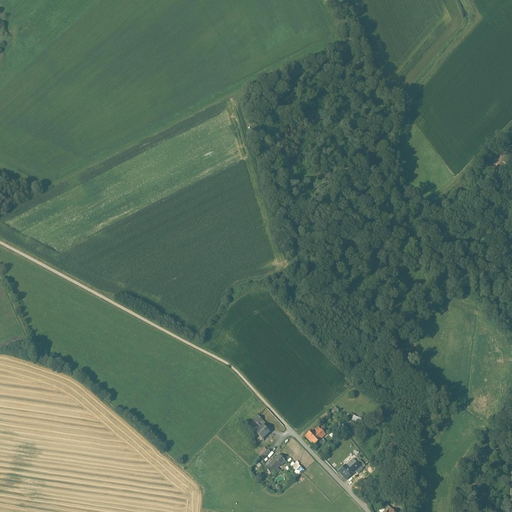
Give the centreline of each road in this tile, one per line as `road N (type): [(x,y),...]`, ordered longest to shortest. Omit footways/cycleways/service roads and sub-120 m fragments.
road 1 (track): [(0,242),(224,362),(258,394)]
road 2 (track): [(511,272),(491,203),(496,165),(511,139)]
